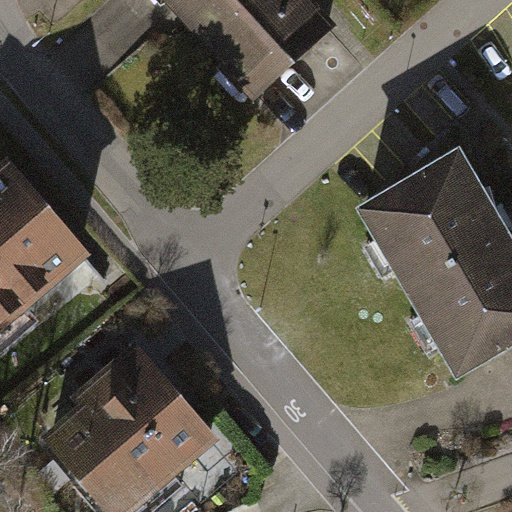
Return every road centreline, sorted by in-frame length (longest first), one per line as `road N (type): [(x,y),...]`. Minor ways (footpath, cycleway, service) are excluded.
road 1 (residential): [(190,258),(478,0)]
road 2 (residential): [(190,258),(391,511)]
road 3 (residential): [(0,45),(190,258)]
